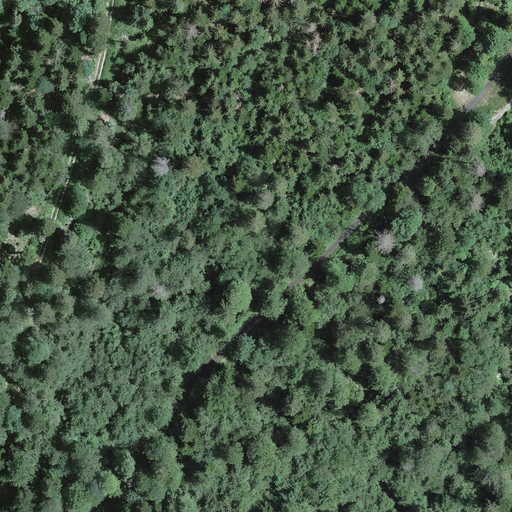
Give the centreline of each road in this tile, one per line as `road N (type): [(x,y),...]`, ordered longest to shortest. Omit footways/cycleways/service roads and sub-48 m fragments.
road 1 (track): [(86,511),(159,416),(342,240),(511,56)]
road 2 (track): [(115,0),(24,376),(4,511)]
